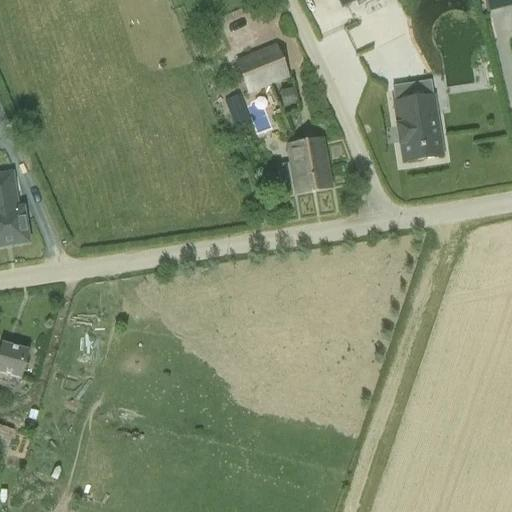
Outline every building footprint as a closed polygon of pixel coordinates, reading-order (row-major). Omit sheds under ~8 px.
[(511,0),(484,0),(487,11),(511,5),(511,0)] [(247,97),(289,79),(275,45),(233,62),(247,97)] [(409,90),(394,92),(395,104),(394,104),(403,163),(441,158),(435,116),(432,117),(429,99),(410,101),(409,90)] [(282,108),(294,106),(291,91),(279,92),(282,108)] [(233,125),(245,121),(235,96),(224,101),(233,125)] [(330,189),(321,141),(288,147),(291,163),(276,166),(280,188),(295,185),(296,195),(330,189)] [(18,211),(12,174),(0,176),(0,247),(27,244),(22,210),(18,211)] [(0,346),(0,374),(21,380),(28,353),(0,345),(0,346)] [(0,464),(3,465),(14,431),(0,427),(0,464)]
